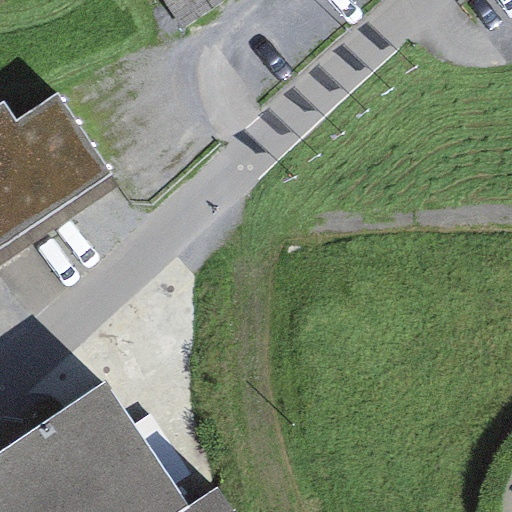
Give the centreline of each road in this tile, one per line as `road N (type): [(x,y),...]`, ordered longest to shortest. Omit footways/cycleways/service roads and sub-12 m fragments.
road 1 (residential): [(429,0),(0,378)]
road 2 (track): [(511,221),(261,234),(176,228)]
